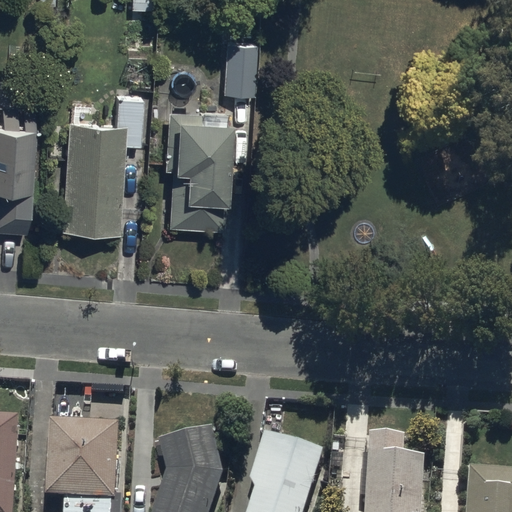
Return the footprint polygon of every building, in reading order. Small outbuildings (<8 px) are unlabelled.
[(256,41),(225,39),(221,91),(252,93),(256,41)] [(0,223),(23,225),(29,109),(0,107),(0,223)] [(172,107),(167,222),(220,224),(225,109),(172,107)] [(67,115),(60,221),(115,230),(123,119),(67,115)] [(0,511),(12,511),(18,412),(0,410),(0,511)] [(113,511),(119,422),(49,417),(44,493),(65,495),(63,511),(113,511)] [(152,511),(211,511),(226,467),(217,427),(159,440),(166,471),(152,511)] [(304,511),(323,450),(262,432),(247,484),(254,486),(245,511),(304,511)] [(422,511),(425,456),(405,455),(406,437),(368,435),(364,511),(422,511)] [(511,511),(511,470),(468,467),(465,511),(511,511)]
